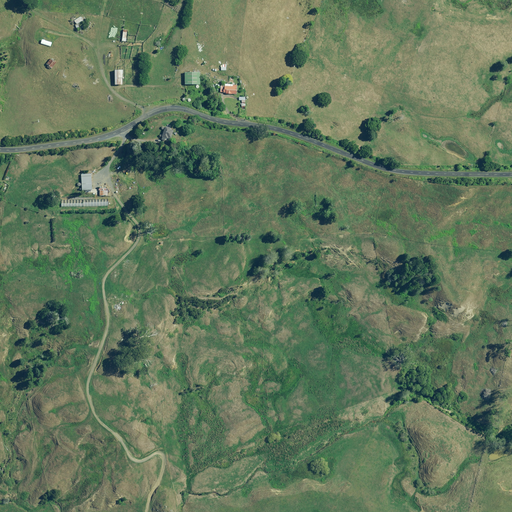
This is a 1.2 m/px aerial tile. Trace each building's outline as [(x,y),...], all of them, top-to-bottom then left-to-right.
[(80,27),(78,24),(83,21),(81,18),(75,21),(77,25),(76,26),(77,29),(80,27)] [(58,62),(52,58),(47,64),(53,69),(58,62)] [(201,84),(201,72),(185,72),(185,84),(201,84)] [(225,84),(225,85),(221,85),(221,92),(226,93),(237,94),(238,85),(225,84)] [(172,128),(165,126),(162,139),(166,141),(167,138),(171,139),(174,130),(171,129),(172,128)] [(93,190),(92,174),(82,174),(83,190),(93,190)] [(108,186),(100,186),(100,195),(108,196),(108,186)]
